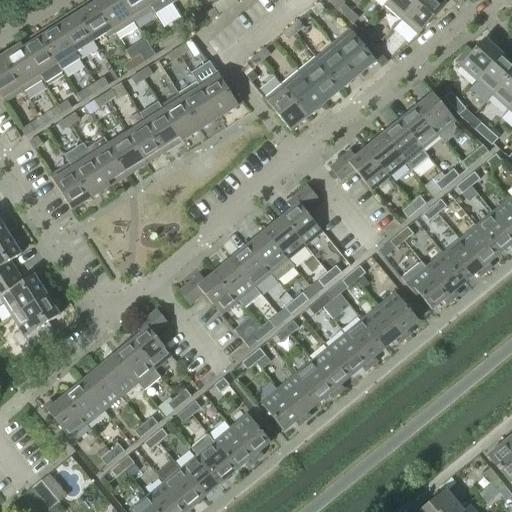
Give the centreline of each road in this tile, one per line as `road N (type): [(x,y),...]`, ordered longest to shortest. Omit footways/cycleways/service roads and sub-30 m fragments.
road 1 (residential): [(108,323),(478,12)]
road 2 (residential): [(108,323),(0,163)]
